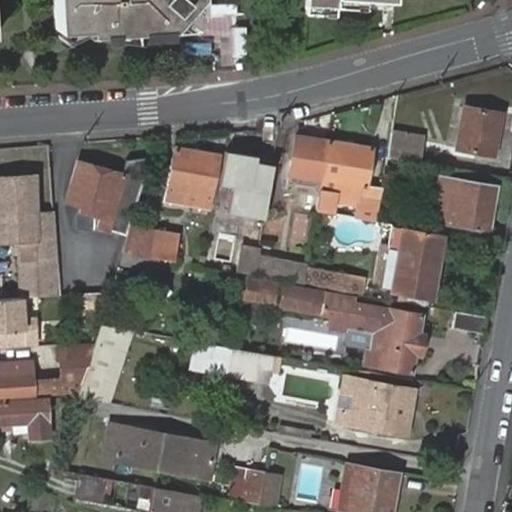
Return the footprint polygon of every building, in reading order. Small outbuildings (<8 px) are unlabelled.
[(89,26),(135,30),(171,28),(182,13),(175,9),(182,0),(189,5),(192,0),(57,0),(58,28),(89,26)] [(308,0),(308,15),(323,16),(324,7),(339,8),(352,9),(353,0),(369,1),(388,2),(388,0),(308,0)] [(369,10),(369,1),(353,0),(352,9),(369,10)] [(324,7),(323,16),(339,17),(339,8),(324,7)] [(135,39),(135,30),(89,26),(88,31),(135,39)] [(467,107),(459,148),(494,155),(502,114),(467,107)] [(389,154),(418,160),(423,135),(394,129),(389,154)] [(319,194),(330,139),(298,133),(287,188),(319,194)] [(371,147),(330,139),(319,194),(315,210),(373,220),(379,189),(366,187),(371,147)] [(176,147),(166,199),(210,208),(220,155),(176,147)] [(120,171),(77,158),(64,198),(82,204),(80,211),(99,216),(97,226),(122,233),(130,203),(119,200),(126,173),(120,171)] [(119,200),(130,203),(146,159),(124,161),(120,171),(126,173),(119,200)] [(0,298),(21,297),(56,295),(50,209),(36,210),(33,174),(0,176),(0,244),(20,243),(22,276),(0,278),(0,298)] [(467,237),(500,243),(503,227),(490,225),(497,186),(440,175),(433,221),(468,227),(467,237)] [(442,233),(392,223),(388,245),(399,248),(392,287),(430,294),(442,233)] [(164,231),(130,224),(122,250),(159,257),(164,231)] [(228,241),(224,266),(299,280),(303,262),(260,254),(260,247),(228,241)] [(399,248),(388,245),(375,244),(368,282),(392,287),(399,248)] [(159,257),(122,250),(118,263),(156,270),(159,257)] [(356,277),(305,266),(301,282),(354,292),(356,277)] [(358,362),(378,365),(410,371),(413,354),(418,355),(419,351),(423,352),(427,348),(429,340),(425,335),(422,335),(422,332),(418,331),(420,315),(388,308),(278,289),(274,311),(324,319),(323,330),(362,337),(358,362)] [(21,297),(0,299),(0,345),(21,344),(20,329),(24,329),(22,315),(21,297)] [(453,327),(485,333),(487,317),(455,311),(453,327)] [(21,344),(0,345),(0,348),(35,345),(33,315),(22,315),(24,329),(20,329),(21,344)] [(196,340),(194,355),(203,357),(201,367),(218,370),(220,360),(229,362),(228,374),(267,380),(272,354),(232,347),(231,346),(196,340)] [(0,397),(77,393),(92,344),(50,348),(52,362),(54,362),(55,378),(32,380),(31,373),(30,361),(0,362),(0,397)] [(333,395),(334,377),(287,374),(286,392),(333,395)] [(412,390),(367,383),(341,378),(333,421),(360,426),(404,434),(412,390)] [(45,398),(0,401),(0,427),(23,426),(24,443),(48,441),(45,398)] [(218,438),(107,417),(99,455),(211,478),(218,438)] [(281,470),(245,463),(240,496),(277,501),(281,470)] [(356,467),(345,465),(338,508),(348,510),(356,467)] [(390,511),(398,474),(356,467),(348,510),(360,511),(390,511)] [(153,486),(77,469),(73,495),(149,508),(153,486)] [(153,486),(149,508),(148,511),(195,511),(199,495),(153,486)]
